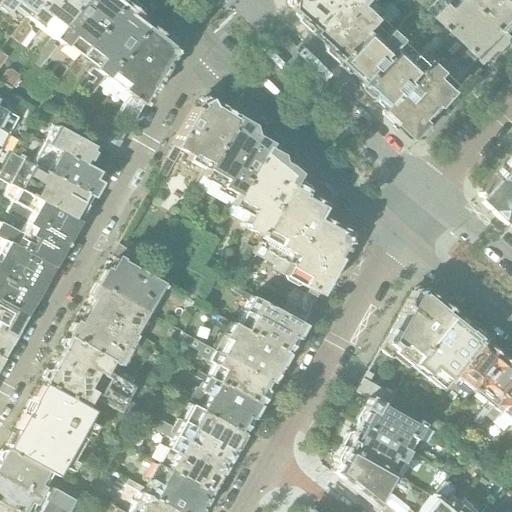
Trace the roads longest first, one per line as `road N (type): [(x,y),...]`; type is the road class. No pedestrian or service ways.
road 1 (residential): [(202,43),(0,402)]
road 2 (residential): [(202,43),(387,231)]
road 3 (residential): [(417,189),(243,0)]
road 4 (residential): [(272,458),(387,231)]
road 5 (residential): [(387,231),(511,330)]
road 6 (residential): [(417,189),(511,100)]
